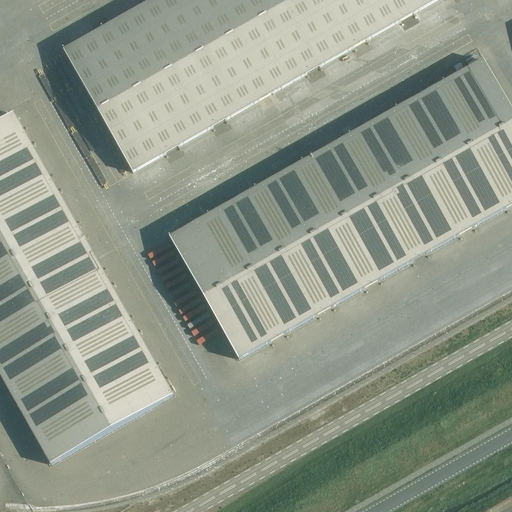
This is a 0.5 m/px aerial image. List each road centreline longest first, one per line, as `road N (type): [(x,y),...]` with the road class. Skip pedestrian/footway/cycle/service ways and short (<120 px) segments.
road 1 (unclassified): [(188,511),(511,328)]
road 2 (unclassified): [(374,511),(511,434)]
